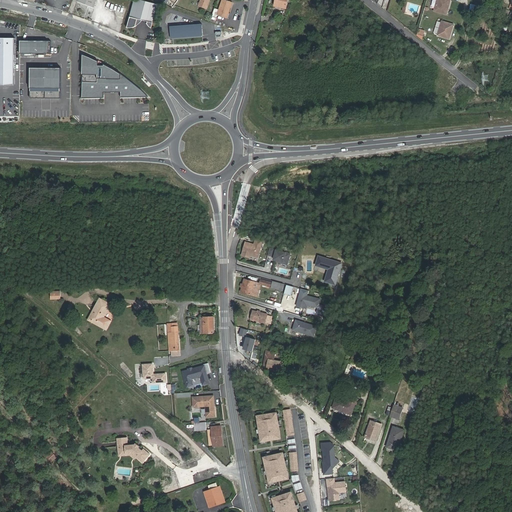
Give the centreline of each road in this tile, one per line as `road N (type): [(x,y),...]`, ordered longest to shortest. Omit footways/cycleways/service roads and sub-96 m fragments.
road 1 (track): [(511,179),(280,185),(259,194),(231,233)]
road 2 (primary): [(223,260),(251,170),(364,145)]
road 3 (tertiary): [(251,511),(226,348)]
road 4 (primary): [(364,145),(511,130)]
road 5 (residential): [(475,88),(365,0)]
